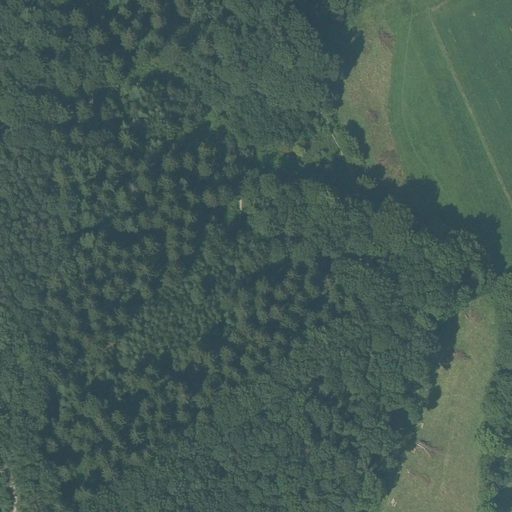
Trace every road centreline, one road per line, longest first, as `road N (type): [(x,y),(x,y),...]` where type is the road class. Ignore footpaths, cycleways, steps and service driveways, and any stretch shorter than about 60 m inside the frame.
road 1 (unknown): [(30,511),(28,436),(79,251),(54,108),(17,0)]
road 2 (track): [(239,188),(215,511)]
road 3 (track): [(8,464),(60,250),(48,151)]
road 4 (track): [(494,511),(505,347),(489,281)]
road 5 (track): [(48,151),(110,151),(189,185),(239,188)]
road 6 (track): [(206,0),(239,188)]
road 7 (track): [(48,151),(4,0)]
